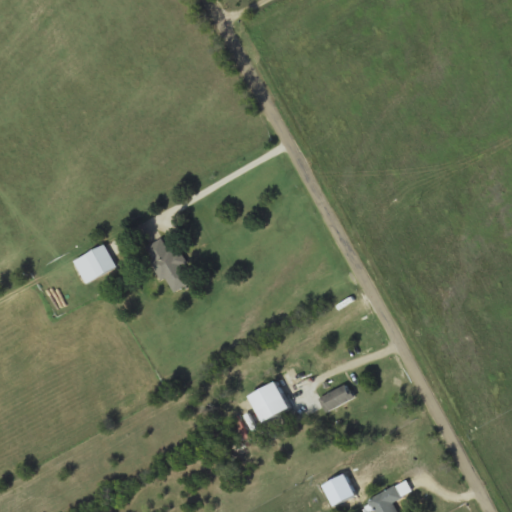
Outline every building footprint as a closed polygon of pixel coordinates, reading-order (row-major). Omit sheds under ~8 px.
[(171,294),(197,282),(182,251),(173,255),(166,239),(148,248),(171,294)] [(88,285),(119,268),(106,245),(75,262),(88,285)] [(321,399),(328,413),(355,399),(347,385),(321,399)] [(261,428),(257,415),(246,419),(249,431),(261,428)] [(376,511),(398,511),(394,503),(414,493),(407,481),(370,501),(376,511)]
